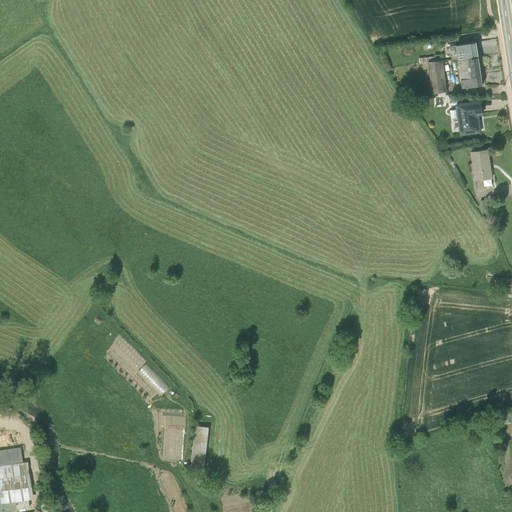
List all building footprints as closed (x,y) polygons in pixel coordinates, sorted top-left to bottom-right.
[(476,44),(455,47),(457,62),(478,59),(476,44)] [(431,92),(446,91),(444,59),(429,60),(431,92)] [(480,74),(478,59),(457,62),(459,77),(480,74)] [(459,77),(461,90),(482,87),(480,74),(459,77)] [(454,106),(459,137),(481,134),(478,117),(483,116),(480,102),(454,106)] [(469,153),(474,183),(492,180),(488,150),(469,153)] [(504,420),(511,419),(511,409),(503,410),(504,420)] [(208,458),(210,424),(196,423),(194,458),(208,458)] [(167,426),(167,459),(184,459),(184,427),(167,426)] [(0,449),(0,470),(1,478),(26,474),(21,446),(0,449)] [(1,478),(0,478),(0,504),(31,499),(26,474),(1,478)]
